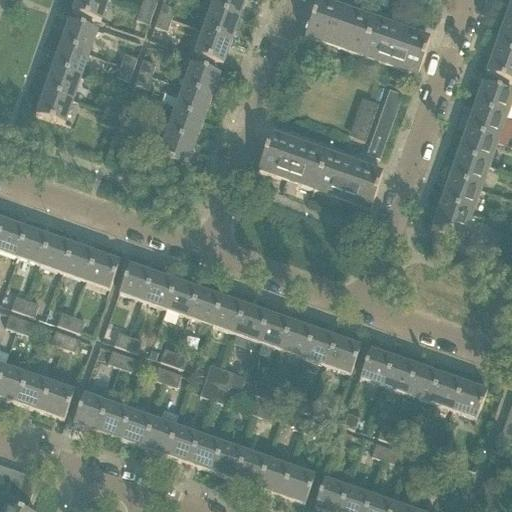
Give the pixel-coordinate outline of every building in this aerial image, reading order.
[(108,0),(106,0),(76,0),(71,14),(100,24),(108,0)] [(213,0),(210,11),(239,21),(245,0),(213,0)] [(154,6),(142,1),(138,13),(150,17),(154,6)] [(343,53),(361,59),(373,22),(372,23),(352,16),(352,15),(340,11),(340,12),(319,5),(320,4),(319,3),(314,16),(312,16),(304,40),(305,41),(306,40),(323,46),(325,40),(345,47),(343,53)] [(511,4),(503,28),(511,31),(511,4)] [(173,13),(160,9),(156,20),(169,25),(173,13)] [(210,11),(202,34),(230,44),(239,21),(210,11)] [(134,24),(146,29),(150,17),(138,13),(134,24)] [(152,32),(165,36),(169,25),(156,20),(152,32)] [(373,22),(361,59),(379,65),(380,59),(401,66),(399,72),(416,78),(415,80),(417,80),(425,56),(424,56),(429,42),(428,41),(427,43),(406,36),(407,34),(395,30),(394,31),(374,24),(374,23),(373,22)] [(68,24),(60,48),(88,58),(97,34),(68,24)] [(511,31),(503,28),(494,52),(511,58),(511,31)] [(230,44),(202,34),(194,57),(222,67),(230,44)] [(60,48),(52,71),(80,81),(88,58),(60,48)] [(511,58),(494,52),(486,77),(511,85),(511,58)] [(135,63),(122,59),(118,70),(131,74),(135,63)] [(137,76),(149,81),(153,69),(141,65),(137,76)] [(191,67),(182,91),(211,101),(219,77),(191,67)] [(114,81),(127,86),(131,74),(118,70),(114,81)] [(52,71),(43,94),(72,104),(80,81),(52,71)] [(149,81),(137,76),(133,88),(145,92),(149,81)] [(511,96),(482,86),(473,111),(505,122),(511,102),(511,96)] [(182,91),(174,114),(203,124),(211,101),(182,91)] [(366,158),(379,163),(402,98),(388,93),(385,104),(387,104),(372,148),(370,147),(366,158)] [(72,104),(43,94),(35,118),(53,124),(53,123),(64,127),(72,104)] [(108,103),(103,115),(116,120),(120,107),(108,103)] [(365,104),(362,113),(374,117),(377,108),(365,104)] [(126,109),(121,122),(134,126),(138,114),(126,109)] [(473,111),(465,135),(497,146),(505,122),(473,111)] [(362,113),(359,123),(370,127),(374,117),(362,113)] [(174,114),(166,138),(194,148),(203,124),(174,114)] [(116,120),(103,115),(99,126),(112,130),(116,120)] [(134,126),(121,122),(118,132),(130,137),(134,126)] [(359,123),(355,133),(367,137),(370,127),(359,123)] [(355,133),(352,142),(364,146),(367,137),(355,133)] [(465,135),(456,159),(488,170),(497,146),(465,135)] [(194,148),(166,138),(158,160),(169,164),(168,165),(186,171),(194,148)] [(312,194),(313,195),(326,157),(325,157),(305,150),(305,149),(293,145),(293,146),(272,139),(272,138),(271,138),(266,151),(265,151),(257,175),(258,175),(259,174),(276,180),(278,174),(298,181),(296,187),(313,193),(312,194)] [(326,157),(313,195),(314,195),(315,194),(331,200),(333,194),(353,201),(351,207),(368,213),(368,214),(369,214),(378,190),(377,190),(381,176),(380,176),(380,177),(359,170),(360,169),(348,164),(347,165),(327,158),(327,157),(326,157)] [(456,159),(448,183),(480,194),(488,170),(456,159)] [(448,183),(439,207),(471,219),(480,194),(448,183)] [(471,219),(439,207),(431,232),(450,239),(451,238),(463,242),(471,219)] [(0,234),(0,256),(16,262),(26,233),(3,225),(0,234)] [(16,262),(39,271),(50,241),(26,233),(16,262)] [(39,271),(62,279),(73,249),(50,241),(39,271)] [(62,279),(85,287),(96,257),(73,249),(62,279)] [(96,257),(85,287),(109,295),(119,266),(96,257)] [(118,298),(141,307),(152,277),(128,269),(118,298)] [(141,307),(164,315),(175,285),(152,277),(141,307)] [(164,315),(188,323),(198,294),(175,285),(164,315)] [(188,323),(211,331),(221,302),(198,294),(188,323)] [(20,319),(25,306),(13,302),(9,315),(20,319)] [(211,331),(234,339),(244,310),(221,302),(211,331)] [(25,306),(20,319),(32,323),(36,310),(25,306)] [(234,339),(257,347),(267,318),(244,310),(234,339)] [(60,318),(55,331),(67,335),(71,322),(60,318)] [(257,347),(280,356),(290,326),(267,318),(257,347)] [(7,321),(3,333),(14,337),(18,325),(7,321)] [(78,339),(82,326),(71,322),(67,335),(78,339)] [(25,341),(30,329),(18,325),(14,337),(25,341)] [(280,356),(303,364),(313,334),(290,326),(280,356)] [(303,364),(326,372),(336,342),(313,334),(303,364)] [(53,337),(48,349),(60,353),(64,341),(53,337)] [(123,355),(128,342),(116,338),(112,351),(123,355)] [(71,357),(76,345),(64,341),(60,353),(71,357)] [(128,342),(123,355),(135,359),(139,346),(128,342)] [(336,342),(326,372),(350,380),(360,351),(336,342)] [(163,354),(159,367),(170,371),(175,358),(163,354)] [(359,383),(382,391),(392,362),(369,354),(359,383)] [(110,357),(105,370),(117,374),(121,361),(110,357)] [(182,375),(186,362),(175,358),(170,371),(182,375)] [(128,377),(133,365),(121,361),(117,374),(128,377)] [(382,391),(405,399),(416,370),(392,362),(382,391)] [(0,383),(0,401),(17,408),(28,378),(5,370),(0,383)] [(216,387),(220,374),(209,370),(205,383),(216,387)] [(416,370),(406,398),(429,406),(439,379),(416,370)] [(156,373),(151,386),(163,390),(167,377),(156,373)] [(220,374),(216,387),(227,391),(232,378),(220,374)] [(174,394),(179,381),(167,377),(163,390),(174,394)] [(17,408),(41,416),(51,386),(28,378),(17,408)] [(439,379),(429,406),(453,415),(462,387),(439,379)] [(51,386),(41,416),(64,424),(74,394),(51,386)] [(254,387),(250,400),(261,404),(266,391),(254,387)] [(462,387),(453,415),(476,423),(480,412),(480,413),(487,395),(462,387)] [(209,405),(214,392),(202,388),(198,401),(209,405)] [(273,408),(277,395),(266,391),(261,404),(273,408)] [(214,392),(209,405),(221,409),(225,396),(214,392)] [(73,427),(97,435),(107,405),(84,397),(73,427)] [(301,403),(297,416),(308,420),(312,407),(301,403)] [(97,435),(120,443),(130,413),(107,405),(97,435)] [(248,406),(244,418),(255,422),(259,410),(248,406)] [(511,406),(500,440),(511,444),(511,406)] [(320,424),(324,411),(312,407),(308,420),(320,424)] [(266,426),(271,414),(259,410),(255,422),(266,426)] [(120,443),(143,452),(153,421),(130,413),(120,443)] [(341,430),(353,435),(358,423),(346,418),(341,430)] [(143,452),(166,460),(176,430),(153,421),(143,452)] [(301,438),(306,426),(294,422),(290,434),(301,438)] [(306,426),(301,438),(313,442),(317,430),(306,426)] [(166,460),(189,468),(199,438),(176,430),(166,460)] [(381,432),(377,444),(388,448),(393,436),(381,432)] [(335,448),(347,452),(351,440),(339,436),(335,448)] [(400,452),(404,440),(393,436),(388,448),(400,452)] [(189,468),(212,476),(222,446),(199,438),(189,468)] [(212,476),(235,484),(245,454),(222,446),(212,476)] [(423,458),(436,463),(440,450),(428,446),(423,458)] [(382,466),(386,453),(375,449),(370,462),(382,466)] [(440,450),(436,463),(446,467),(451,454),(440,450)] [(386,453),(382,466),(393,470),(397,457),(386,453)] [(235,484),(258,492),(268,462),(245,454),(235,484)] [(258,492),(281,500),(291,470),(268,462),(258,492)] [(417,477),(428,481),(433,468),(421,464),(417,477)] [(433,468),(428,481),(440,485),(444,472),(433,468)] [(291,470),(281,500),(304,508),(315,478),(291,470)] [(0,477),(0,499),(4,501),(12,478),(1,474),(0,477)] [(4,501),(16,505),(24,483),(12,478),(4,501)] [(313,511),(314,511),(339,511),(347,490),(324,482),(313,511)] [(24,483),(16,505),(28,509),(36,487),(24,483)] [(339,511),(365,511),(370,498),(347,490),(339,511)] [(365,511),(391,511),(393,506),(370,498),(365,511)]
